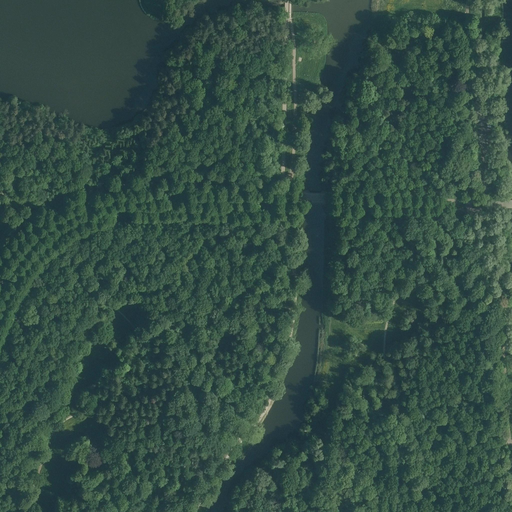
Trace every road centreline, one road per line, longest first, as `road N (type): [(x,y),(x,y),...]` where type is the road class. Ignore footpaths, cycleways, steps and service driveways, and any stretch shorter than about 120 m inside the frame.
road 1 (unknown): [(0,282),(38,231),(84,205),(136,193),(279,196),(286,188)]
road 2 (unknown): [(291,0),(286,188)]
